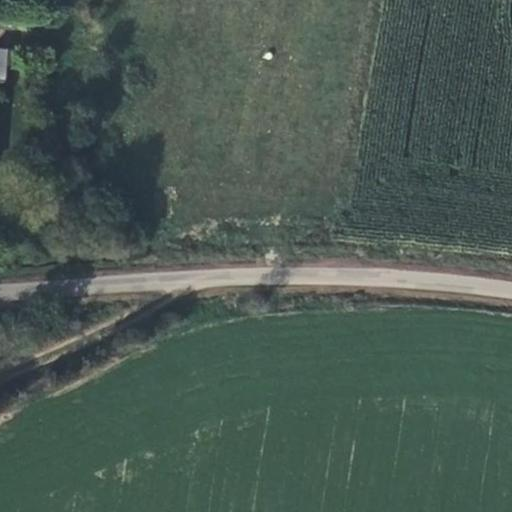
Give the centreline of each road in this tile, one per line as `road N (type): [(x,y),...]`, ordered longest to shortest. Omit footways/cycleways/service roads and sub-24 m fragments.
road 1 (unclassified): [(0,294),(176,276),(284,275),(435,278),(511,290)]
road 2 (track): [(176,276),(148,305),(88,343),(0,375)]
